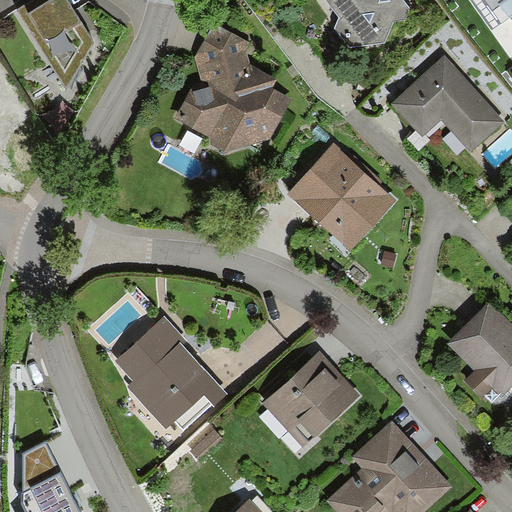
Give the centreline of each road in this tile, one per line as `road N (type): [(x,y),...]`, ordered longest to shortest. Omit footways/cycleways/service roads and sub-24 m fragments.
road 1 (residential): [(511,497),(388,360),(310,297),(203,259),(45,241)]
road 2 (residential): [(45,241),(50,333),(129,511)]
road 3 (residential): [(162,0),(122,102),(45,241)]
